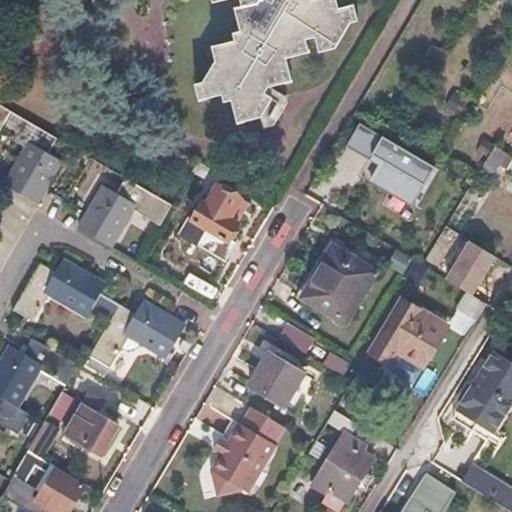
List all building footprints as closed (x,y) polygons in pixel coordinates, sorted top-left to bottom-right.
[(211,0),(213,5),(237,0),(240,0),(243,9),(235,11),(239,30),(234,31),(235,36),(211,42),(215,57),(202,75),(196,76),(200,93),(222,88),(224,96),(232,94),(239,118),(263,112),(274,94),(266,89),(268,84),(294,77),(289,56),(312,50),(309,37),(318,35),(322,51),(340,47),(352,23),(363,21),(359,5),(344,8),(342,0),(211,0)] [(0,133),(12,112),(0,105),(0,133)] [(0,133),(0,134),(27,151),(7,186),(37,203),(44,191),(61,163),(49,156),(59,140),(12,112),(0,133)] [(382,137),(360,124),(347,146),(358,152),(369,159),(373,152),(382,157),(378,164),(370,178),(413,204),(425,184),(434,169),(382,137)] [(511,163),(511,159),(494,148),(481,170),(496,179),(501,171),(506,174),(511,163)] [(378,164),(382,157),(373,152),(369,159),(378,164)] [(201,161),(196,169),(215,182),(221,173),(201,161)] [(118,196),(103,188),(86,216),(80,228),(114,247),(134,213),(161,228),(174,207),(127,180),(118,196)] [(205,200),(194,219),(208,227),(199,242),(228,258),(231,252),(236,244),(229,240),(249,205),(220,186),(210,203),(205,200)] [(208,227),(194,219),(185,233),(199,242),(208,227)] [(377,275),(334,248),(307,289),(301,299),(344,326),(377,275)] [(69,279),(54,270),(28,315),(48,328),(63,302),(100,323),(106,313),(113,317),(121,304),(114,300),(119,291),(77,267),(69,279)] [(113,317),(127,325),(106,359),(125,371),(141,344),(166,358),(186,325),(154,306),(146,319),(121,304),(113,317)] [(447,332),(401,304),(370,356),(389,367),(395,357),(422,373),(447,332)] [(315,338),(288,322),(283,330),(279,336),(306,352),(310,346),(315,338)] [(25,352),(12,345),(0,365),(0,394),(18,406),(40,371),(68,386),(81,365),(34,337),(25,352)] [(350,363),(330,351),(322,364),(343,376),(350,363)] [(456,400),(458,408),(450,420),(470,433),(476,425),(490,435),(511,401),(511,368),(491,355),(471,386),(465,387),(461,393),(456,400)] [(302,377),(267,356),(247,389),(281,410),(302,377)] [(106,399),(90,390),(66,431),(103,454),(120,425),(98,412),(106,399)] [(65,392),(46,423),(31,449),(41,454),(74,398),(65,392)] [(0,424),(18,434),(30,413),(18,406),(0,394),(0,424)] [(223,497),(244,491),(250,494),(278,447),(276,446),(285,430),(250,409),(240,425),(238,423),(227,441),(220,437),(211,452),(218,457),(209,472),(216,499),(223,497)] [(363,447),(341,433),(309,485),(329,498),(332,493),(346,501),(358,480),(371,459),(360,452),(363,447)] [(47,470),(54,474),(38,501),(55,511),(67,511),(86,483),(41,454),(31,449),(12,480),(3,495),(14,502),(37,463),(47,470)] [(475,493),(485,476),(471,467),(461,484),(475,493)] [(54,474),(47,470),(31,496),(38,501),(54,474)] [(441,511),(453,494),(423,475),(397,511),(441,511)] [(503,510),(511,495),(511,492),(485,476),(475,493),(503,510)] [(55,511),(38,501),(30,511),(55,511)]
